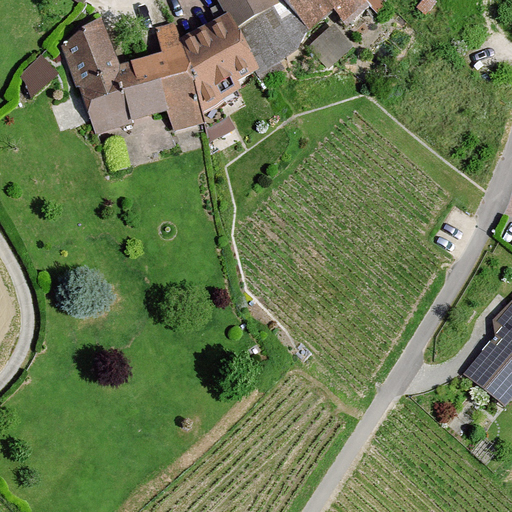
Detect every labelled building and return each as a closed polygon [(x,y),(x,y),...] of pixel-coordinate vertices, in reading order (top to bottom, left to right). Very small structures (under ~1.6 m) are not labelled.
[(272,9),(267,0),(209,0),(221,21),(227,33),(272,9)] [(343,0),(274,0),(304,37),(343,0)] [(334,20),(311,40),(331,63),(354,42),(334,20)] [(227,33),(221,21),(177,47),(196,115),(236,94),(232,86),(250,75),(227,33)] [(114,70),(99,22),(60,48),(93,138),(163,115),(169,135),(199,127),(196,115),(177,47),(172,27),(154,30),(158,58),(114,70)] [(20,63),(29,89),(58,79),(48,53),(20,63)] [(511,396),(511,302),(491,325),(494,342),(461,378),(498,412),(511,396)]
